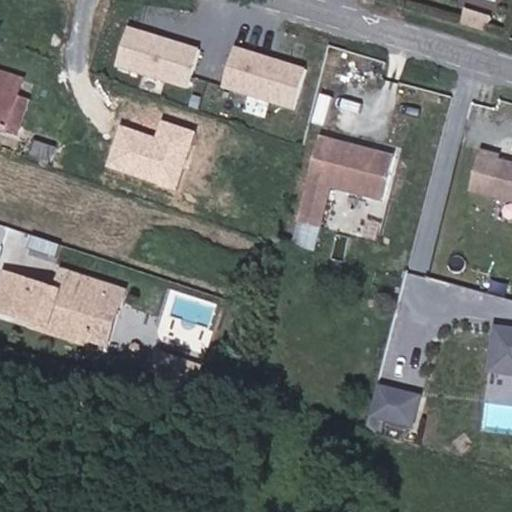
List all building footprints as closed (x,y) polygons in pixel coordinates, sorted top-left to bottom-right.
[(127,27),(118,70),(193,84),(201,41),(127,27)] [(487,31),(474,27),(470,39),(483,43),(487,31)] [(500,35),(487,31),(483,43),(496,47),(500,35)] [(234,47),(225,90),(303,107),(313,63),(234,47)] [(0,73),(21,81),(24,74),(0,66),(0,73)] [(0,123),(7,125),(19,90),(21,81),(0,73),(0,123)] [(7,125),(18,128),(28,92),(19,90),(7,125)] [(294,242),(319,249),(335,187),(382,199),(394,151),(322,132),(294,242)] [(35,147),(56,154),(60,140),(39,133),(35,147)] [(511,156),(479,150),(471,192),(511,200),(511,156)] [(348,239),(414,258),(422,227),(356,209),(348,239)] [(76,287),(81,267),(57,261),(52,280),(76,287)] [(52,280),(5,268),(0,288),(0,304),(93,330),(109,275),(81,267),(76,287),(52,280)] [(128,280),(109,275),(93,330),(112,336),(128,280)] [(511,324),(494,323),(489,372),(511,374),(511,324)] [(186,348),(165,342),(159,361),(164,362),(162,370),(174,373),(176,366),(181,367),(186,348)] [(205,353),(186,348),(181,367),(200,373),(205,353)] [(378,384),(372,427),(418,433),(424,390),(378,384)] [(511,405),(495,404),(494,428),(511,429),(511,405)]
